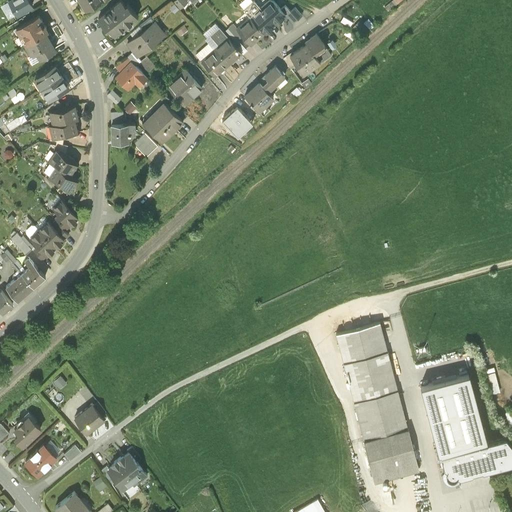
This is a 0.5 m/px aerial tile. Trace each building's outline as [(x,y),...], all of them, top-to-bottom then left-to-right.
[(32,4),(30,0),(9,0),(17,13),(32,4)] [(99,0),(79,0),(85,9),(99,0)] [(126,6),(121,0),(119,0),(98,17),(106,27),(109,25),(115,34),(138,16),(128,4),(126,6)] [(186,0),(175,0),(174,1),(179,8),(187,1),(186,0)] [(271,1),(262,10),(274,24),(284,15),(280,10),(271,1)] [(251,18),(265,32),(274,24),(262,10),(255,2),(245,11),(251,18)] [(177,9),(173,4),(169,8),(173,12),(177,9)] [(291,12),(285,6),(280,10),(284,15),(292,23),(297,18),(291,12)] [(302,15),(295,8),(291,12),(297,18),(298,19),(302,15)] [(17,28),(26,44),(45,32),(48,31),(39,15),(17,28)] [(151,16),(140,25),(144,29),(150,24),(150,25),(153,23),(155,21),(151,16)] [(265,32),(251,18),(238,29),(244,36),(251,44),(265,32)] [(352,23),(343,18),(341,23),(350,28),(352,23)] [(150,25),(150,24),(144,29),(128,42),(137,54),(162,34),(153,23),(150,25)] [(238,29),(234,25),(229,29),(239,41),(244,36),(238,29)] [(218,45),(214,49),(228,65),(242,53),(237,47),(224,33),(219,28),(210,36),(218,45)] [(239,41),(229,29),(224,33),(237,47),(241,43),(239,41)] [(55,49),(45,32),(26,44),(36,61),(55,49)] [(305,42),(307,44),(313,53),(320,62),(331,55),(316,35),(305,42)] [(332,39),(327,43),(331,49),(336,45),(332,39)] [(215,77),(228,65),(214,49),(209,43),(196,55),(215,77)] [(320,62),(313,53),(307,44),(292,56),(299,65),(296,68),(302,76),(320,62)] [(132,53),(128,57),(132,61),(136,66),(141,62),(132,53)] [(292,56),(290,53),(283,59),(292,71),(296,68),(299,65),(292,56)] [(141,62),(136,66),(145,74),(155,65),(146,56),(141,62)] [(128,57),(117,66),(122,70),(132,61),(128,57)] [(58,68),(61,74),(73,66),(69,61),(58,68)] [(136,66),(132,61),(122,70),(116,76),(128,87),(135,80),(139,84),(147,76),(145,74),(136,66)] [(35,78),(42,87),(61,74),(58,68),(55,64),(35,78)] [(265,76),(269,80),(274,85),(284,75),(276,65),(265,76)] [(78,74),(73,66),(61,74),(67,82),(78,74)] [(202,88),(185,70),(168,85),(186,104),(202,88)] [(67,82),(61,74),(42,87),(49,98),(68,84),(67,82)] [(263,86),(260,82),(245,96),(264,116),(270,109),(265,104),(273,96),(268,91),(274,85),(269,80),(263,86)] [(122,97),(113,90),(107,95),(117,104),(122,97)] [(124,107),(131,112),(137,105),(130,100),(124,107)] [(174,111),(164,102),(143,123),(162,140),(183,119),(174,111)] [(51,111),(54,124),(73,119),(77,118),(74,105),(51,111)] [(187,115),(179,107),(174,111),(183,119),(187,115)] [(123,110),(110,111),(111,123),(122,122),(121,117),(123,117),(123,110)] [(77,131),(73,119),(54,124),(50,125),(53,137),(77,131)] [(122,122),(111,123),(112,141),(115,141),(116,144),(125,144),(125,140),(129,140),(128,133),(135,132),(135,121),(122,122)] [(158,145),(145,132),(134,143),(146,156),(158,145)] [(48,160),(56,165),(68,174),(76,163),(57,149),(48,160)] [(76,179),(68,174),(56,165),(48,177),(68,190),(76,179)] [(62,200),(53,209),(59,216),(69,226),(78,218),(62,200)] [(69,226),(59,216),(55,220),(60,225),(64,230),(69,226)] [(48,222),(39,230),(56,247),(64,239),(55,229),(48,222)] [(64,230),(60,225),(55,229),(64,239),(69,235),(64,230)] [(26,252),(33,245),(18,229),(11,236),(26,252)] [(46,255),(56,247),(39,230),(30,238),(37,245),(46,255)] [(46,255),(37,245),(32,249),(42,260),(46,255)] [(22,271),(33,285),(45,275),(29,255),(25,259),(29,265),(25,268),(22,264),(19,267),(22,271)] [(18,298),(33,285),(22,271),(6,285),(18,298)] [(0,309),(2,311),(13,302),(2,289),(0,290),(0,309)] [(418,469),(379,324),(338,335),(377,480),(418,469)] [(492,394),(501,391),(495,371),(487,373),(492,394)] [(490,469),(511,464),(511,447),(505,440),(488,444),(469,375),(422,387),(443,470),(443,476),(445,480),(449,483),(453,483),(458,481),(459,477),(490,469)] [(67,384),(61,377),(54,382),(60,390),(67,384)] [(104,420),(92,405),(75,418),(87,434),(104,420)] [(41,429),(28,416),(24,420),(22,419),(21,419),(17,422),(17,424),(18,425),(15,429),(19,433),(15,437),(17,439),(23,446),(41,429)] [(0,440),(9,433),(0,423),(0,440)] [(81,451),(75,444),(64,454),(69,459),(70,461),(81,451)] [(57,458),(45,445),(39,450),(38,449),(31,456),(32,457),(26,462),(38,475),(44,470),(45,471),(53,464),(51,463),(52,462),(57,458)] [(128,453),(129,452),(138,464),(142,461),(131,447),(126,451),(128,453)] [(122,454),(116,458),(133,480),(135,483),(146,475),(138,464),(128,452),(124,456),(122,454)] [(57,469),(69,459),(64,454),(63,453),(57,458),(52,462),(57,469)] [(123,488),(133,480),(116,458),(110,463),(112,465),(108,468),(107,469),(116,480),(123,488)] [(116,480),(107,469),(108,468),(107,466),(101,470),(112,484),(116,480)] [(106,485),(100,477),(93,482),(100,490),(106,485)] [(89,511),(75,493),(56,507),(60,511),(89,511)] [(324,511),(317,499),(294,511),(324,511)]
